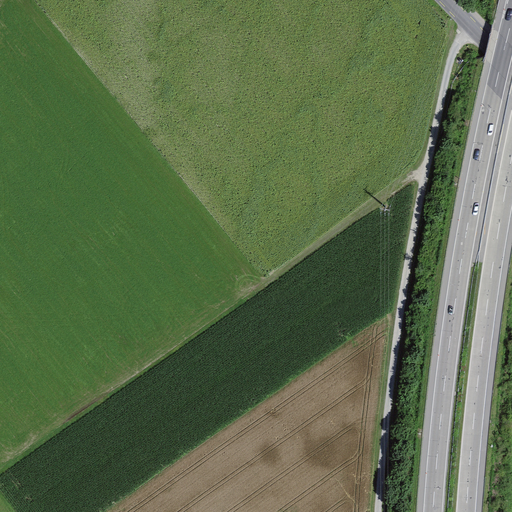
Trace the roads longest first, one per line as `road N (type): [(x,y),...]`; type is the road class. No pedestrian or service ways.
road 1 (motorway): [(511,19),(466,231),(432,511)]
road 2 (track): [(377,511),(406,269),(450,60),(470,25)]
road 3 (motorway): [(466,511),(481,347),(511,155)]
